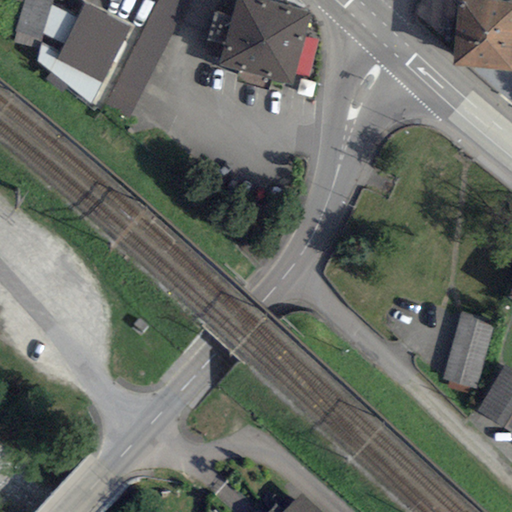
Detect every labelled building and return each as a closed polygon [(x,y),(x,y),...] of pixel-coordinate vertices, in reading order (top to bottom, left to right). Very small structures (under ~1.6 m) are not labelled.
[(127,116),(185,0),(162,0),(108,106),(127,116)] [(306,9),(269,0),(238,0),(225,54),(290,71),(306,9)] [(511,14),(511,0),(460,0),(457,50),(509,54),(511,14)] [(125,25),(84,8),(66,49),(106,67),(125,25)] [(492,323),(464,314),(445,374),(473,383),(492,323)] [(511,369),(506,366),(473,416),(511,441),(511,369)] [(280,511),(277,509),(274,511),(314,511),(301,500),(290,511),(280,511)]
